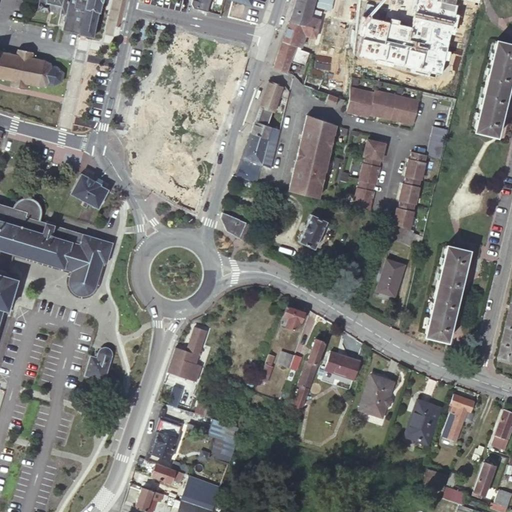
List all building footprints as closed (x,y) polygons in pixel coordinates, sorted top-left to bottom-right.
[(51,10),(65,13),(68,0),(39,0),(37,9),(51,12),(51,10)] [(68,0),(65,13),(62,29),(72,32),(91,37),(98,11),(99,11),(102,0),(68,0)] [(195,8),(209,11),(211,0),(200,0),(201,0),(200,0),(193,0),(193,3),(195,8)] [(296,0),(297,1),(294,9),(283,41),(302,47),(307,33),(316,35),(324,10),(312,6),(313,0),(296,0)] [(476,0),(366,0),(356,60),(459,83),(476,0)] [(191,51),(194,40),(175,35),(168,62),(209,72),(213,56),(191,51)] [(283,41),(275,66),(287,70),(290,61),(291,60),(291,57),(297,59),(305,62),(309,50),(302,47),(283,41)] [(354,58),(356,41),(347,41),(345,57),(354,58)] [(497,138),(502,120),(503,113),(511,76),(511,47),(495,44),(474,133),(497,138)] [(210,75),(231,80),(237,51),(216,47),(210,75)] [(0,77),(3,79),(3,81),(6,81),(6,79),(12,80),(11,86),(27,89),(28,83),(38,85),(39,87),(41,87),(40,85),(44,83),(46,86),(48,86),(47,83),(54,85),(61,81),(63,71),(57,66),(51,65),(52,64),(51,63),(50,65),(45,62),(46,60),(45,59),(44,61),(33,59),(34,52),(19,50),(17,56),(11,54),(11,53),(8,52),(8,54),(0,52),(0,50),(0,77)] [(310,72),(308,83),(320,86),(323,76),(310,72)] [(264,163),(273,167),(276,156),(282,128),(267,123),(272,110),(275,111),(284,84),(270,80),(261,106),(252,132),(271,139),(264,163)] [(369,114),(374,93),(351,88),(349,99),(347,111),(369,117),(369,114)] [(391,119),(396,96),(375,91),(374,93),(369,114),(391,119)] [(339,96),(330,93),(326,102),(336,106),(339,96)] [(396,96),(391,119),(413,125),(418,102),(396,96)] [(139,144),(148,123),(178,136),(184,122),(218,136),(225,121),(171,99),(166,112),(142,102),(126,139),(139,144)] [(335,124),(309,114),(291,190),(320,197),(329,159),(333,141),(336,131),(334,130),(335,124)] [(441,158),(448,130),(433,126),(426,155),(441,158)] [(237,173),(254,182),(258,183),(264,163),(271,139),(252,132),(237,173)] [(368,139),(364,155),(367,156),(380,159),(382,159),(386,144),(377,142),(368,139)] [(418,178),(419,179),(423,161),(422,161),(424,154),(410,151),(408,158),(408,157),(403,175),(404,175),(418,178)] [(364,162),(359,179),(360,180),(375,183),(376,183),(380,166),(379,166),(380,159),(367,156),(365,162),(364,162)] [(198,183),(192,194),(139,165),(129,182),(139,187),(141,184),(193,213),(207,188),(198,183)] [(234,180),(251,188),(254,182),(237,173),(234,180)] [(83,175),(81,174),(71,195),(97,208),(107,190),(99,185),(100,184),(83,175)] [(418,178),(404,175),(403,181),(402,181),(397,199),(398,199),(412,202),(413,203),(418,185),(417,185),(418,178)] [(375,183),(360,180),(358,186),(357,186),(353,202),(358,204),(369,208),(374,190),(373,190),(375,183)] [(412,202),(398,199),(397,205),(396,205),(392,221),(407,227),(412,209),(411,209),(412,202)] [(0,203),(0,249),(13,253),(73,271),(72,275),(71,281),(72,286),(75,290),(79,292),(84,293),(89,292),(92,290),(94,288),(96,285),(102,264),(103,260),(101,259),(107,241),(36,220),(37,218),(38,212),(37,208),(35,204),(33,202),(29,201),(26,200),(22,201),(19,203),(18,205),(17,207),(16,209),(0,203)] [(252,225),(222,211),(220,218),(224,228),(243,239),(244,236),(247,237),(252,225)] [(299,241),(315,249),(328,222),(313,214),(299,241)] [(416,246),(423,235),(392,222),(387,232),(416,246)] [(101,259),(103,260),(108,261),(113,243),(107,241),(101,259)] [(448,342),(452,323),(454,316),(463,279),(464,271),(469,252),(446,247),(425,337),(448,342)] [(375,286),(392,293),(402,263),(386,257),(375,286)] [(0,311),(4,300),(10,301),(16,280),(6,277),(0,275),(0,311)] [(304,313),(285,306),(281,317),(288,320),(285,328),(295,332),(298,323),(300,324),(304,313)] [(511,318),(503,356),(511,358),(511,318)] [(176,347),(167,372),(195,381),(200,366),(195,365),(198,355),(201,356),(203,352),(200,350),(206,332),(195,328),(188,351),(176,347)] [(295,407),(303,410),(317,369),(326,343),(315,339),(311,350),(313,351),(309,363),(307,362),(300,382),(304,384),(295,407)] [(86,375),(98,379),(104,381),(112,354),(112,352),(111,350),(109,348),(107,347),(106,347),(105,347),(103,347),(101,348),(99,351),(97,356),(92,355),(86,375)] [(325,371),(354,380),(360,361),(331,352),(325,371)] [(278,366),(291,370),(291,369),(295,358),(282,353),(278,366)] [(268,356),(259,382),(266,384),(272,370),(270,369),(272,361),(270,360),(271,357),(268,356)] [(301,359),(295,357),(295,358),(291,369),(297,370),(301,359)] [(360,405),(383,413),(387,402),(389,403),(391,401),(393,397),(391,394),(390,394),(395,379),(372,371),(360,405)] [(167,402),(176,405),(177,402),(181,390),(173,387),(167,402)] [(453,392),(449,405),(453,406),(450,413),(457,416),(455,421),(448,439),(456,442),(467,411),(470,412),(474,400),(453,392)] [(405,434),(428,442),(441,407),(417,399),(405,434)] [(193,407),(192,412),(208,418),(212,406),(196,400),(193,407)] [(176,405),(175,407),(192,412),(193,407),(177,402),(176,405)] [(505,438),(511,418),(511,412),(504,410),(492,442),(499,444),(502,436),(505,438)] [(38,422),(62,430),(65,420),(41,412),(38,422)] [(159,420),(179,427),(181,424),(160,416),(159,420)] [(232,456),(242,428),(213,419),(207,435),(216,438),(212,450),(216,460),(228,465),(232,456)] [(168,459),(179,427),(159,420),(148,452),(168,459)] [(58,440),(62,430),(38,422),(35,433),(58,440)] [(175,470),(185,474),(188,467),(173,461),(170,469),(175,470)] [(484,462),(473,495),(483,499),(495,465),(484,462)] [(170,469),(156,463),(151,475),(170,482),(171,478),(175,470),(170,469)] [(421,485),(441,492),(446,476),(426,469),(421,485)] [(204,490),(207,483),(185,474),(175,470),(171,478),(204,490)] [(217,496),(220,487),(207,483),(204,490),(203,492),(217,496)] [(444,493),(442,498),(457,504),(460,505),(464,492),(447,486),(444,493)] [(159,501),(162,494),(142,487),(135,506),(149,511),(150,511),(154,504),(149,502),(150,498),(159,501)] [(494,503),(505,507),(509,493),(499,490),(494,503)] [(496,511),(504,511),(506,508),(505,507),(494,503),(491,502),(490,505),(497,507),(495,511),(496,511)]
